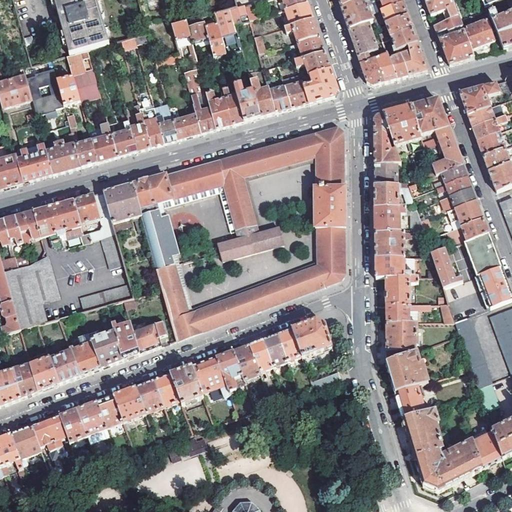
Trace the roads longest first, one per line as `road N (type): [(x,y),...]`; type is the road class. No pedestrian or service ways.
road 1 (residential): [(0,424),(325,302),(359,300)]
road 2 (secondary): [(0,204),(357,106)]
road 3 (residential): [(406,511),(361,369),(359,300)]
road 4 (residential): [(359,300),(357,106)]
road 5 (residential): [(443,83),(511,262)]
